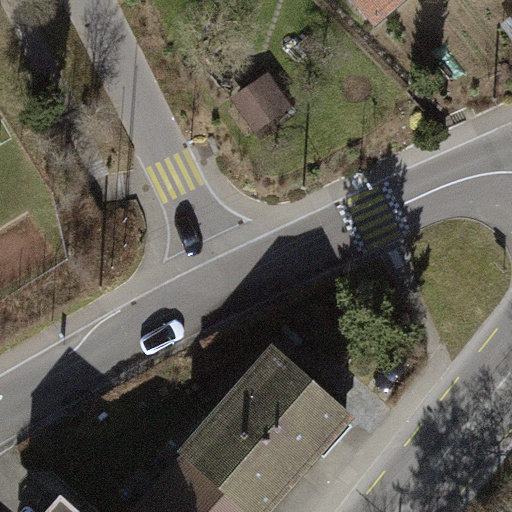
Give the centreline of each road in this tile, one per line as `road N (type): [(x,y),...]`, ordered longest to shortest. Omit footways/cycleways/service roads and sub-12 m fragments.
road 1 (residential): [(229,287),(93,0)]
road 2 (unclassified): [(511,171),(489,172),(379,216),(229,287)]
road 3 (unclassified): [(229,287),(0,415)]
road 4 (primary): [(405,511),(511,380)]
